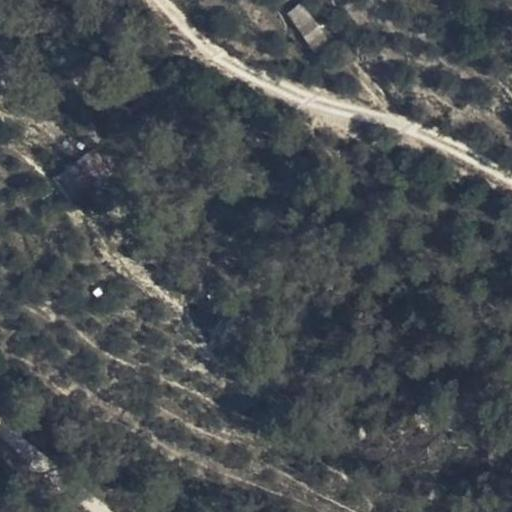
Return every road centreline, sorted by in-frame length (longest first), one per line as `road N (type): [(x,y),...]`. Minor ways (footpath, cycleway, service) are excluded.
road 1 (track): [(158,0),(189,34),(254,76),(421,133),(511,181)]
road 2 (track): [(0,428),(104,511)]
